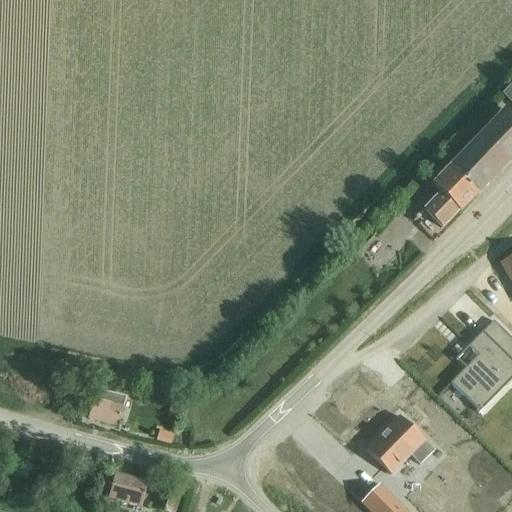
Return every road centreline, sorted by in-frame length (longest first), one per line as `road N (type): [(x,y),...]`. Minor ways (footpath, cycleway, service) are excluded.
road 1 (unclassified): [(323,370),(511,174)]
road 2 (residential): [(323,370),(359,358),(511,238)]
road 3 (unclassified): [(215,465),(161,462),(0,421)]
road 4 (unclassified): [(215,465),(244,452),(323,370)]
